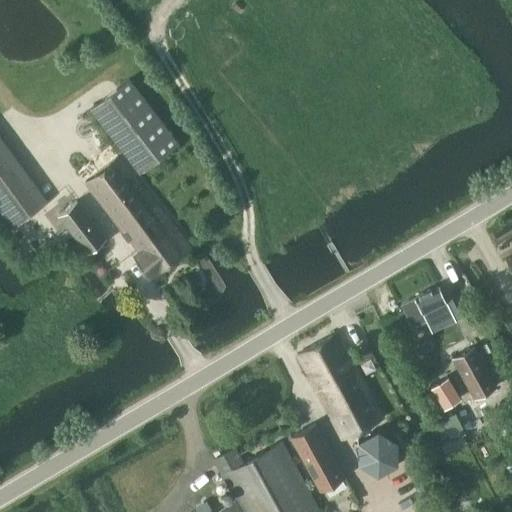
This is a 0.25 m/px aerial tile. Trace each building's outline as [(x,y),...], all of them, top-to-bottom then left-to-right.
[(140,171),(178,142),(129,78),(91,107),(140,171)] [(0,219),(8,230),(40,206),(0,151),(0,219)] [(97,170),(84,180),(137,251),(132,255),(149,278),(189,247),(118,154),(97,170)] [(77,199),(59,213),(88,251),(106,237),(77,199)] [(455,320),(448,306),(454,304),(450,297),(445,299),(438,285),(415,297),(416,298),(402,305),(413,326),(427,320),(432,331),(455,320)] [(384,417),(356,367),(373,358),(367,347),(350,356),(337,332),(297,354),(343,439),(384,417)] [(475,398),(497,386),(474,345),(452,357),(475,398)] [(447,376),(432,385),(445,406),(460,396),(447,376)] [(291,435),(320,488),(344,475),(315,422),(291,435)] [(320,511),(282,440),(243,461),(235,446),(215,459),(236,499),(243,511),(320,511)] [(243,511),(236,499),(211,511),(243,511)]
